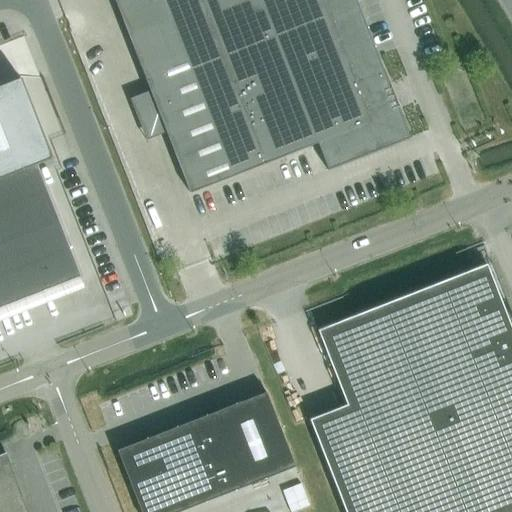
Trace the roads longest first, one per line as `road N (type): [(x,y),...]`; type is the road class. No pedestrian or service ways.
road 1 (unclassified): [(161,327),(511,190)]
road 2 (unclassified): [(34,0),(161,327)]
road 3 (unclassified): [(104,511),(49,370)]
